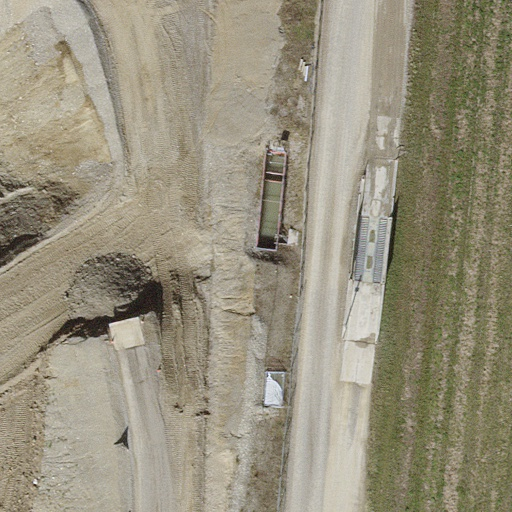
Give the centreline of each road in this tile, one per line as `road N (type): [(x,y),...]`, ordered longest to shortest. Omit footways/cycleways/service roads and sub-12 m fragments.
road 1 (track): [(350,0),(300,511)]
road 2 (track): [(0,192),(341,89)]
